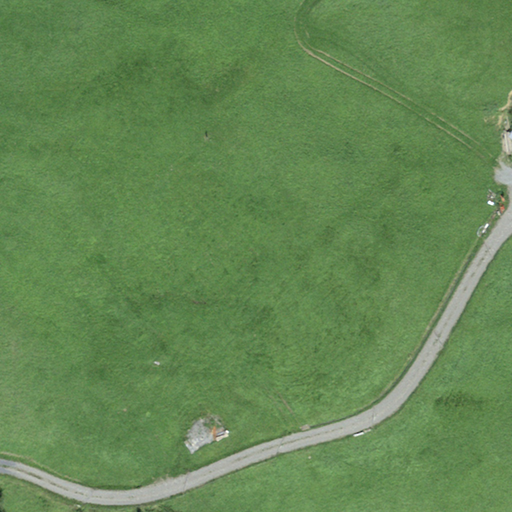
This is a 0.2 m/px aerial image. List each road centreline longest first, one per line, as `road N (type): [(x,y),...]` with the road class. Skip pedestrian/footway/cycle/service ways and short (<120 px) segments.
road 1 (track): [(0,467),(90,496),(154,493),(372,418),(424,363),(511,217)]
road 2 (track): [(511,176),(410,105),(309,49),(298,19),(311,0)]
